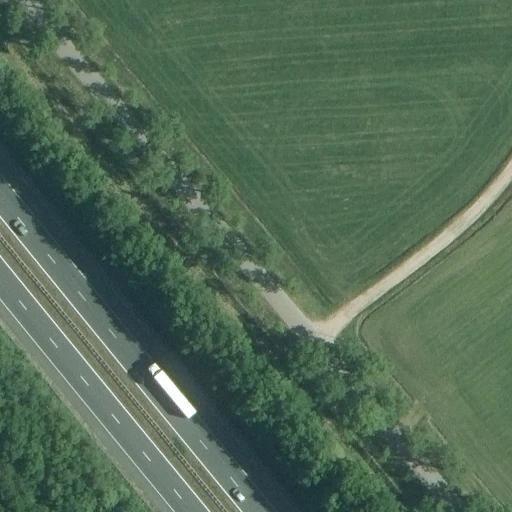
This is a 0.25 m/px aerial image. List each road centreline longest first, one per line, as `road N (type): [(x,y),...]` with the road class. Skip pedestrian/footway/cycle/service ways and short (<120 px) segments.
road 1 (unclassified): [(454,511),(25,0)]
road 2 (motorway): [(255,511),(0,200)]
road 3 (motorway): [(0,288),(184,511)]
road 4 (track): [(314,344),(466,222),(511,170)]
